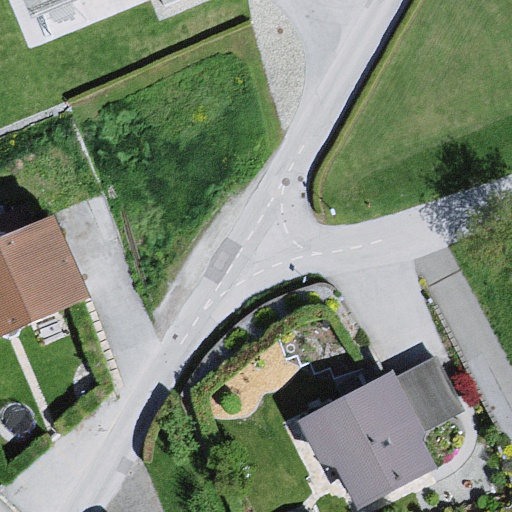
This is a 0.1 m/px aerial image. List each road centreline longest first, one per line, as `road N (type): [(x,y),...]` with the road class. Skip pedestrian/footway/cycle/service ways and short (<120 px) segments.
road 1 (residential): [(259,225),(77,511)]
road 2 (residential): [(259,225),(310,253),(402,234),(511,193)]
road 3 (residential): [(381,0),(259,225)]
